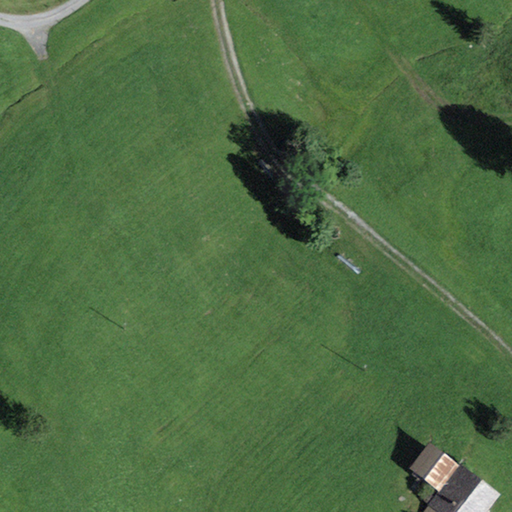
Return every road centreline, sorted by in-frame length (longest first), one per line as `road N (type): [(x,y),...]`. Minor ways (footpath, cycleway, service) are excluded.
road 1 (track): [(511,372),(495,327),(393,263),(266,163),(240,103),(219,0)]
road 2 (track): [(511,121),(470,117),(430,97),(356,0)]
